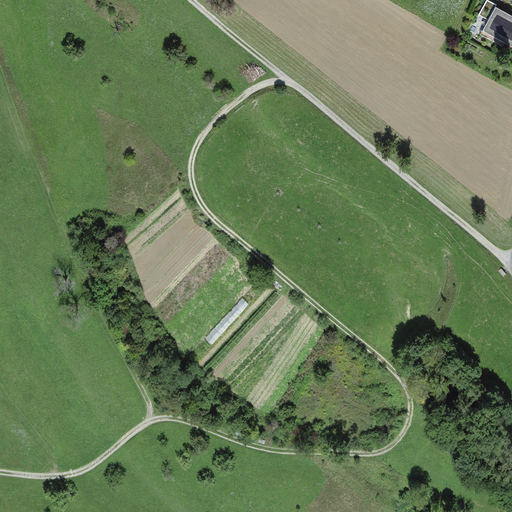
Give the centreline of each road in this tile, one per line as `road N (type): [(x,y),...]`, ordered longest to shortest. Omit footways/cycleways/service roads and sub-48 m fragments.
road 1 (track): [(291,84),(266,84),(200,141),(192,170),(199,199),(405,382),(409,419),(398,439),(369,453),(262,450),(182,420),(154,418),(99,462),(66,474),(0,470)]
road 2 (track): [(0,78),(89,296),(154,418)]
road 3 (track): [(511,264),(291,84)]
road 4 (track): [(405,382),(511,499)]
road 5 (track): [(291,84),(191,0)]
